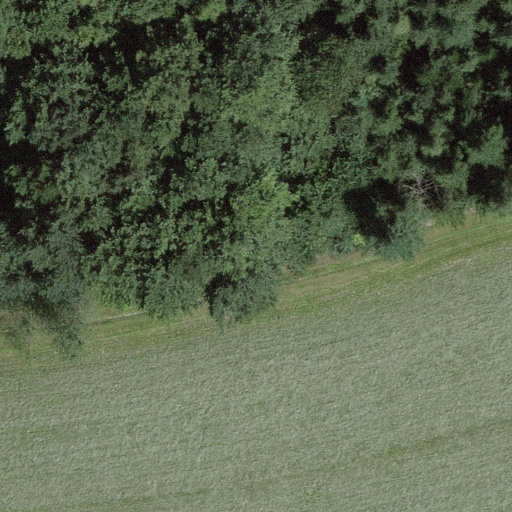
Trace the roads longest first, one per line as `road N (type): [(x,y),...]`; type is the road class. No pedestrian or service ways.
road 1 (track): [(0,305),(190,290),(511,205)]
road 2 (track): [(334,0),(331,30),(444,224)]
